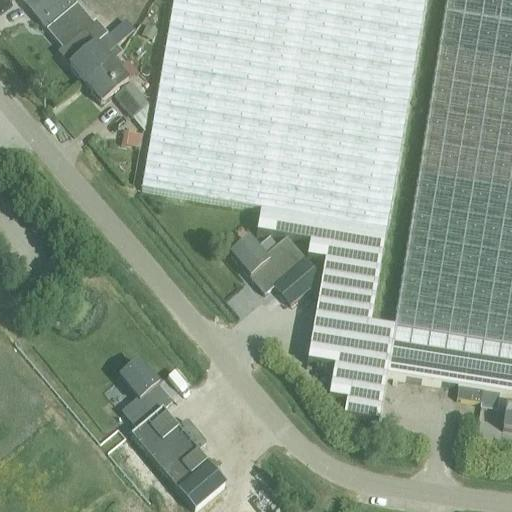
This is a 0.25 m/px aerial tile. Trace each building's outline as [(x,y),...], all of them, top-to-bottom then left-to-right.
[(58,56),(70,69),(86,87),(117,60),(123,54),(108,36),(105,39),(77,7),(71,0),(27,0),(23,4),(47,32),(64,51),(58,56)] [(387,233),(425,0),(175,0),(149,158),(143,196),(178,201),(260,213),(381,232),(387,233)] [(511,0),(447,0),(408,241),(394,330),(394,333),(386,380),(459,392),(483,396),(502,398),(511,400),(511,0)] [(152,40),(156,33),(147,28),(143,35),(152,40)] [(117,60),(86,87),(103,107),(129,84),(119,73),(124,68),(117,60)] [(132,121),(149,107),(132,86),(115,100),(132,121)] [(260,213),(256,235),(292,241),(311,243),(308,260),(325,263),(314,329),(308,366),(334,371),(329,402),(347,405),(344,421),(379,426),(384,395),(386,380),(394,333),(394,330),(371,327),(377,289),(387,233),(381,232),(260,213)] [(248,243),(230,258),(251,282),(266,299),(275,291),(274,290),(282,283),(305,264),(302,260),(286,242),(264,261),(248,243)] [(282,283),(274,290),(275,291),(291,309),(315,289),(321,283),(305,264),(282,283)] [(139,366),(121,381),(140,404),(141,403),(146,410),(130,423),(139,433),(155,420),(163,413),(172,406),(158,389),(139,366)] [(457,404),(481,408),(483,396),(459,392),(457,404)] [(481,408),(480,412),(499,415),(502,398),(483,396),(481,408)] [(511,409),(507,409),(503,432),(511,433),(511,409)] [(139,433),(132,439),(132,440),(193,511),(197,511),(226,487),(218,477),(199,455),(207,449),(207,446),(189,425),(186,425),(182,429),(185,433),(182,435),(163,413),(155,420),(139,433)]
